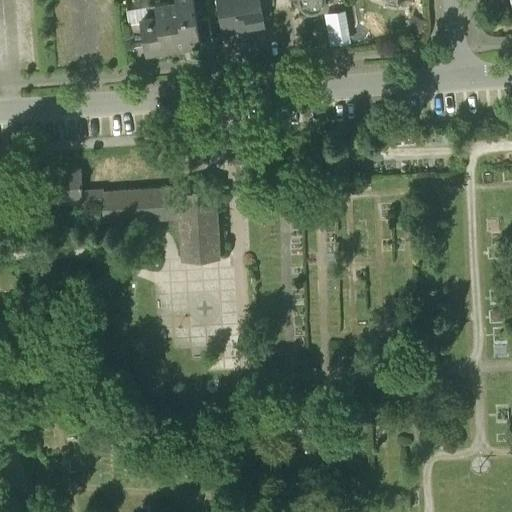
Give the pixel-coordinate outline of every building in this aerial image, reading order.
[(196,19),(192,0),(176,0),(177,1),(169,2),(176,46),(200,42),(196,19)] [(217,0),(223,32),(263,25),(261,8),(259,0),(217,0)] [(272,0),(259,0),(261,8),(274,6),(272,0)] [(299,0),(300,2),(301,7),(305,10),(309,11),(314,11),(318,8),(320,5),(322,0),(321,0),(299,0)] [(176,46),(169,2),(151,5),(147,12),(148,19),(140,20),(140,22),(144,45),(145,48),(164,45),(165,48),(176,46)] [(344,11),(328,14),(333,41),(349,38),(344,11)] [(208,17),(196,19),(200,42),(200,43),(212,41),(208,17)] [(410,20),(402,30),(414,38),(421,27),(410,20)] [(140,22),(129,24),(133,47),(144,45),(140,22)] [(32,204),(82,201),(81,192),(80,170),(30,173),(32,204)] [(177,186),(81,192),(82,201),(82,205),(103,204),(104,221),(179,217),(177,189),(177,186)] [(179,217),(181,255),(221,253),(217,186),(177,189),(179,217)] [(94,244),(115,244),(114,234),(94,234),(94,244)]
